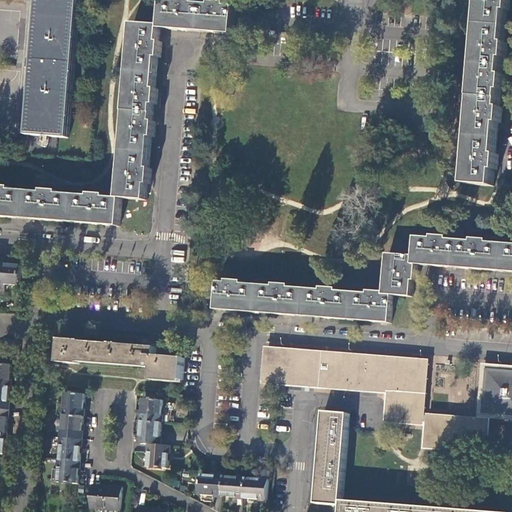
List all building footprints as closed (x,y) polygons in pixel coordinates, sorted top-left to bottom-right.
[(28,134),(68,138),(79,0),(38,0),(34,59),(31,59),(31,69),(33,69),(28,134)] [(161,28),(234,34),(236,7),(227,6),(227,3),(211,2),(211,5),(195,3),(195,1),(184,0),(179,0),(179,2),(163,1),(161,26),(161,28)] [(495,170),(498,170),(499,154),(496,154),(499,123),(502,123),(503,107),(500,107),(502,90),(504,91),(505,75),(503,75),(504,58),(507,58),(508,43),(505,42),(508,11),(510,11),(511,0),(481,0),(467,184),(494,186),(495,170)] [(161,59),(162,43),(160,43),(161,28),(161,26),(134,24),(120,198),(123,199),(147,200),(148,196),(149,185),(151,185),(152,170),(150,170),(152,138),(155,138),(156,123),(153,122),(155,105),(157,106),(159,90),(156,90),(159,58),(161,59)] [(298,85),(288,84),(287,103),(297,103),(298,85)] [(324,85),(305,84),(304,94),(324,95),(324,85)] [(123,199),(120,198),(107,197),(107,195),(91,193),(90,196),(59,194),(59,191),(44,190),(44,193),(12,190),(12,187),(0,186),(0,216),(120,226),(123,199)] [(416,265),(418,265),(501,272),(511,272),(511,245),(489,243),(489,241),(473,239),(473,242),(449,240),(449,237),(435,236),(434,239),(418,238),(416,257),(416,265)] [(417,282),(418,265),(416,265),(416,257),(389,255),(386,293),(385,295),(394,296),(412,298),(413,294),(414,281),(417,282)] [(0,268),(0,283),(21,286),(23,266),(0,264),(0,268)] [(385,295),(386,293),(370,292),(370,294),(339,292),(339,289),(323,288),(322,290),(291,288),(291,285),(275,284),(275,287),(244,284),(244,282),(228,281),(228,283),(219,283),(217,310),(391,323),(394,296),(385,295)] [(153,381),(183,383),(185,355),(157,353),(158,348),(120,345),(120,344),(112,343),(112,344),(82,342),(82,340),(61,339),(59,362),(81,364),(81,362),(147,367),(147,368),(154,369),(153,381)] [(425,364),(270,352),(268,382),(393,391),(390,421),(421,423),(425,364)] [(0,364),(0,386),(12,387),(13,365),(0,364)] [(483,413),(511,415),(511,370),(487,369),(483,413)] [(12,387),(0,386),(0,408),(10,410),(12,387)] [(65,415),(85,417),(86,394),(67,392),(65,415)] [(144,399),(142,421),(162,423),(164,401),(144,399)] [(10,410),(0,408),(0,431),(8,432),(10,410)] [(343,506),(344,502),(350,415),(325,413),(318,504),(343,506)] [(83,439),(85,417),(65,415),(63,437),(83,439)] [(427,444),(486,449),(489,423),(429,418),(427,444)] [(162,423),(142,421),(140,444),(150,444),(161,445),(162,423)] [(8,432),(0,431),(0,454),(7,455),(8,432)] [(81,461),(83,439),(63,437),(61,459),(81,461)] [(150,444),(148,466),(169,468),(170,446),(161,445),(150,444)] [(79,484),(81,461),(61,459),(59,482),(79,484)] [(200,495),(223,497),(225,477),(202,475),(200,495)] [(225,477),(223,497),(245,499),(247,478),(225,477)] [(247,478),(245,499),(268,500),(269,480),(247,478)] [(91,508),(121,511),(123,487),(93,485),(91,508)] [(484,511),(344,502),(343,506),(342,511),(484,511)]
